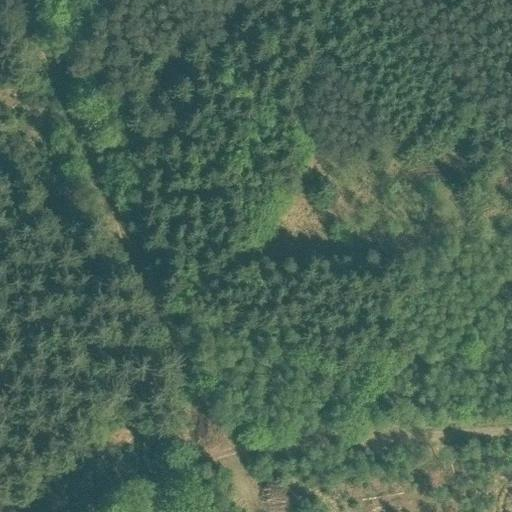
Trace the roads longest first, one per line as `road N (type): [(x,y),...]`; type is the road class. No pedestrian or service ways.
road 1 (track): [(264,511),(14,0)]
road 2 (track): [(511,432),(255,444),(229,451),(165,511)]
